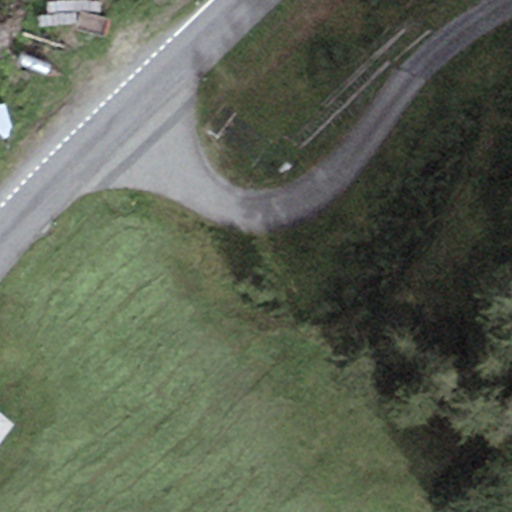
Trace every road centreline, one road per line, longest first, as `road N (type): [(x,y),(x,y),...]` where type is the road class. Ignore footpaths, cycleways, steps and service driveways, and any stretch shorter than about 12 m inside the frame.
road 1 (track): [(511,3),(471,22),(272,230),(95,147)]
road 2 (unclassified): [(251,0),(95,147),(0,277)]
